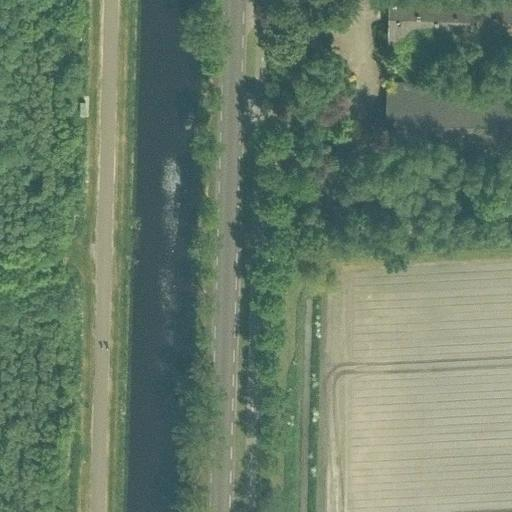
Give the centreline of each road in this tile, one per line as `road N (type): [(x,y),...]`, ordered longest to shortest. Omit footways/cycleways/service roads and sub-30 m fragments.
road 1 (secondary): [(220,511),(234,0)]
road 2 (unclassified): [(97,511),(111,0)]
